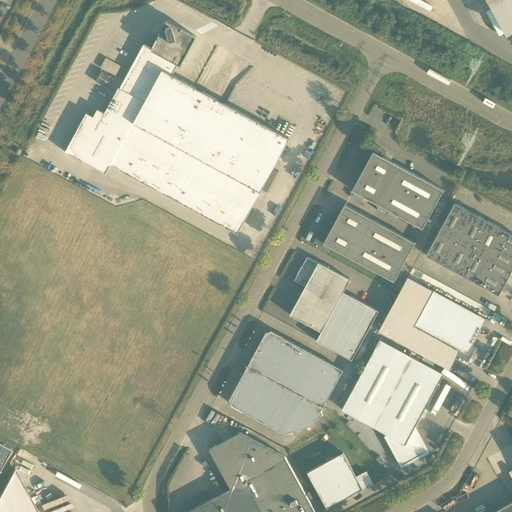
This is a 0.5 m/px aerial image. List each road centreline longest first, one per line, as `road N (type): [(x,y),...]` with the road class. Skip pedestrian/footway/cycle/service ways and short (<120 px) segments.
road 1 (unclassified): [(151,511),(154,474),(383,53)]
road 2 (unclassified): [(396,511),(456,471),(511,366)]
road 3 (unclassified): [(511,124),(383,53)]
